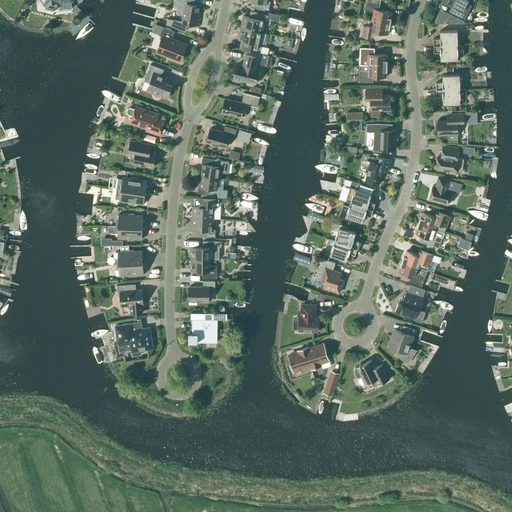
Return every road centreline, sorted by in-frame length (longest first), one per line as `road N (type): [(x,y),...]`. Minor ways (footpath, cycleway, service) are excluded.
road 1 (residential): [(420,0),(409,30),(414,163),(360,309)]
road 2 (residential): [(191,115),(171,215),(172,360)]
